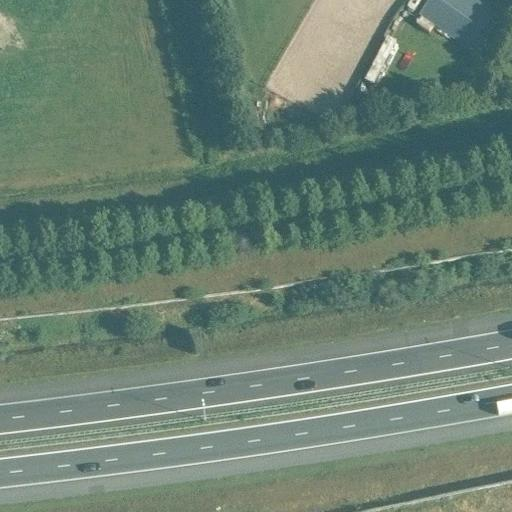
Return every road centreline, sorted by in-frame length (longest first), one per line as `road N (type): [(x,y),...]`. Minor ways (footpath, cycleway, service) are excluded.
road 1 (motorway): [(511,345),(0,420)]
road 2 (motorway): [(0,474),(511,400)]
